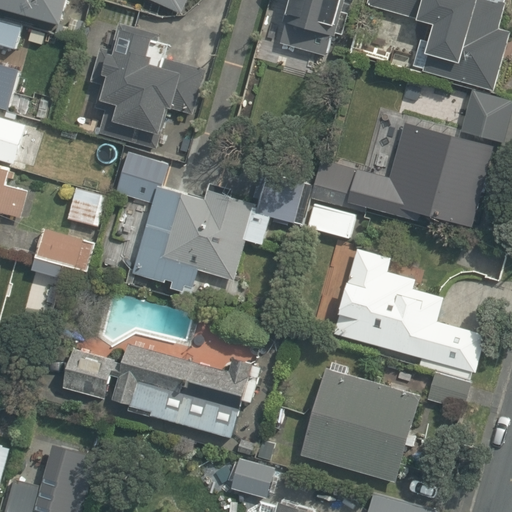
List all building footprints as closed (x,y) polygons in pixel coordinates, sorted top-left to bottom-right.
[(0,0),(0,4),(53,20),(63,23),(66,12),(69,0),(0,0)] [(152,0),(179,12),(184,0),(152,0)] [(290,0),(279,39),(327,53),(332,33),(335,33),(336,31),(343,33),(352,0),(290,0)] [(426,71),(496,91),(511,34),(511,31),(503,29),(510,2),(505,1),(505,0),(369,0),(368,4),(439,24),(434,42),(423,39),(416,65),(426,68),(426,71)] [(63,23),(53,20),(51,29),(76,36),(82,17),(66,12),(63,23)] [(112,112),(105,134),(163,151),(167,136),(171,137),(179,110),(199,116),(212,71),(174,60),(178,47),(165,43),(167,36),(126,24),(118,52),(107,49),(97,83),(108,86),(101,109),(112,112)] [(0,108),(10,111),(17,87),(0,81),(0,108)] [(44,97),(37,117),(63,125),(70,105),(44,97)] [(0,160),(15,165),(27,123),(0,114),(0,160)] [(394,204),(476,225),(497,146),(492,145),(495,133),(477,128),(476,130),(425,117),(423,125),(408,121),(393,177),(395,178),(392,187),(398,189),(394,204)] [(152,198),(132,268),(166,279),(167,276),(173,277),(170,285),(184,289),(186,284),(193,286),(199,266),(235,277),(247,237),(262,241),(271,212),(299,221),(308,190),(264,177),(257,200),(206,185),(203,196),(161,183),(168,159),(128,147),(116,188),(152,198)] [(322,161),(312,197),(352,208),(354,201),(366,205),(374,178),(360,174),(361,171),(322,161)] [(0,219),(0,218),(0,214),(1,211),(23,217),(31,189),(9,183),(13,169),(0,165),(0,219)] [(68,215),(99,224),(108,192),(77,183),(68,215)] [(309,223),(349,234),(355,210),(315,200),(309,223)] [(32,267),(60,274),(64,262),(87,269),(96,239),(44,225),(32,267)] [(477,370),(488,332),(439,319),(446,294),(416,286),(419,276),(390,268),(394,254),(359,245),(335,332),(423,355),(421,363),(471,376),(473,369),(477,370)] [(262,344),(267,327),(235,318),(230,335),(262,344)] [(127,407),(231,436),(242,398),(252,400),(262,365),(233,357),(229,368),(130,341),(125,361),(75,347),(64,385),(106,396),(113,372),(119,374),(113,396),(129,400),(127,407)] [(303,450),(397,476),(421,389),(346,368),(348,361),(332,357),(330,363),(328,362),(303,450)] [(428,397),(463,407),(471,378),(436,368),(428,397)] [(240,451),(254,455),(258,443),(244,438),(240,451)] [(275,444),(264,440),(259,457),(271,460),(275,444)] [(0,495),(13,447),(0,443),(0,495)] [(267,494),(276,463),(240,454),(232,484),(267,494)] [(9,499),(28,505),(34,483),(15,478),(9,499)] [(9,511),(72,511),(78,493),(56,487),(48,511),(16,511),(10,510),(9,511)] [(367,511),(434,511),(436,507),(374,489),(367,511)] [(319,511),(320,509),(278,498),(274,511),(319,511)]
